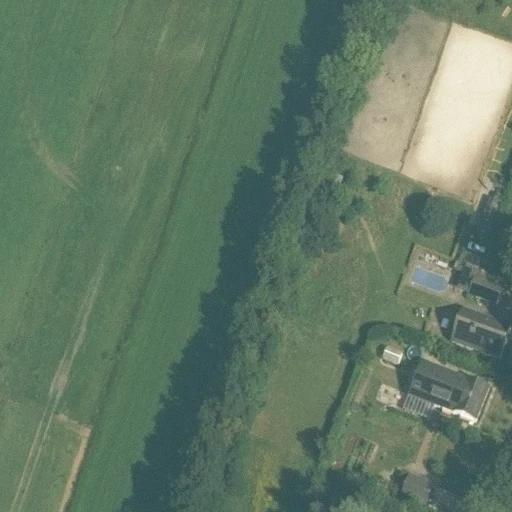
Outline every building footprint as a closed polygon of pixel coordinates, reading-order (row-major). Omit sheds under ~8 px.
[(491,204),(478,241),(491,245),(503,209),(491,204)] [(503,289),(475,279),(468,297),(497,308),(503,289)] [(500,361),(511,331),(462,313),(451,344),(500,361)] [(467,381),(423,364),(408,399),(476,425),(489,391),(467,381)] [(400,503),(424,511),(425,511),(435,488),(410,478),(400,503)]
